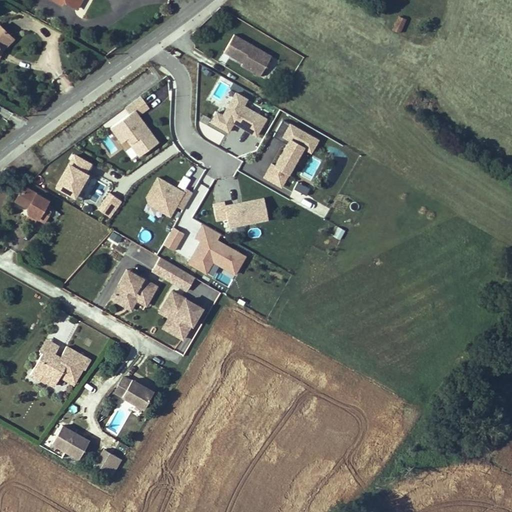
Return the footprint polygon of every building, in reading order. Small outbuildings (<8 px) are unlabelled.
[(406,21),(399,18),(394,30),(401,33),(406,21)] [(0,45),(10,36),(0,25),(0,45)] [(10,36),(0,45),(0,55),(4,49),(13,39),(10,36)] [(256,50),(236,38),(227,54),(238,61),(245,65),(244,68),(254,74),(264,59),(254,54),(256,50)] [(266,56),(256,50),(254,54),(264,59),(266,56)] [(215,108),(208,122),(228,132),(232,123),(257,134),(266,115),(244,104),(248,95),(233,89),(223,111),(215,108)] [(159,142),(140,113),(149,107),(142,97),(105,120),(119,141),(125,137),(137,156),(159,142)] [(281,140),(264,178),(282,187),(301,146),(312,151),(319,136),(281,118),(273,136),(281,140)] [(191,192),(157,174),(142,200),(170,216),(176,206),(182,209),(191,192)] [(297,181),(294,188),(306,194),(309,186),(297,181)] [(180,213),(190,218),(208,187),(198,182),(180,213)] [(47,199),(23,185),(15,200),(27,207),(26,208),(28,212),(44,221),(52,207),(45,203),(47,199)] [(212,203),(215,221),(225,220),(226,226),(268,220),(264,195),(212,203)] [(246,253),(218,239),(221,233),(201,222),(193,237),(197,239),(185,262),(211,275),(217,264),(235,273),(246,253)] [(162,243),(174,250),(184,232),(172,225),(162,243)] [(171,279),(179,266),(162,256),(154,269),(171,279)] [(197,276),(179,266),(171,279),(189,289),(197,276)] [(132,273),(129,271),(120,286),(121,286),(124,288),(132,273)] [(149,304),(158,289),(132,273),(124,288),(121,286),(115,297),(127,305),(131,298),(134,300),(137,294),(141,296),(139,298),(149,304)] [(127,305),(115,297),(113,300),(132,311),(137,302),(147,307),(149,304),(139,298),(141,296),(137,294),(134,300),(131,298),(127,305)] [(174,294),(163,311),(176,319),(174,323),(179,325),(174,333),(185,340),(192,328),(190,326),(200,310),(174,294)] [(52,316),(64,330),(72,323),(60,309),(52,316)] [(203,312),(200,310),(190,326),(192,328),(193,328),(203,312)] [(176,319),(163,311),(161,315),(171,321),(165,331),(184,342),(185,340),(174,333),(179,325),(174,323),(176,319)] [(44,339),(38,351),(50,358),(57,347),(44,339)] [(88,360),(65,347),(59,357),(61,358),(58,363),(50,359),(50,358),(41,353),(28,375),(37,380),(41,374),(47,377),(44,381),(52,386),(58,376),(71,384),(80,368),(82,369),(88,360)] [(125,378),(119,388),(126,393),(133,383),(125,378)] [(126,393),(119,388),(116,394),(145,411),(155,394),(133,381),(133,383),(126,393)] [(62,426),(52,444),(79,459),(90,441),(62,426)] [(98,468),(114,478),(124,462),(107,452),(98,468)]
